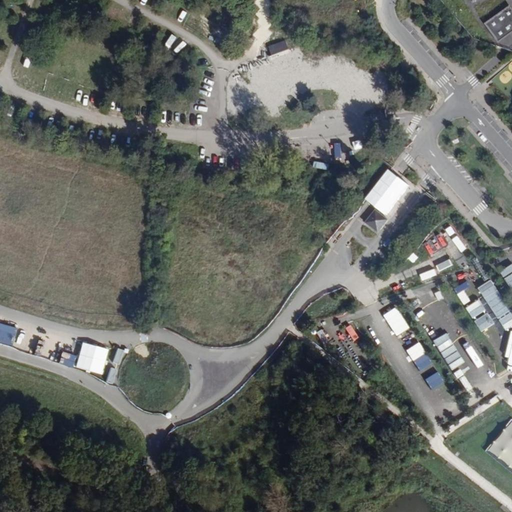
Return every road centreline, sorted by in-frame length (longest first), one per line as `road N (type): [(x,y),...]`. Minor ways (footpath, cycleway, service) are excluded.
road 1 (residential): [(141,337),(84,335),(0,311)]
road 2 (residential): [(0,352),(116,397)]
road 3 (residential): [(458,99),(396,28),(388,0)]
